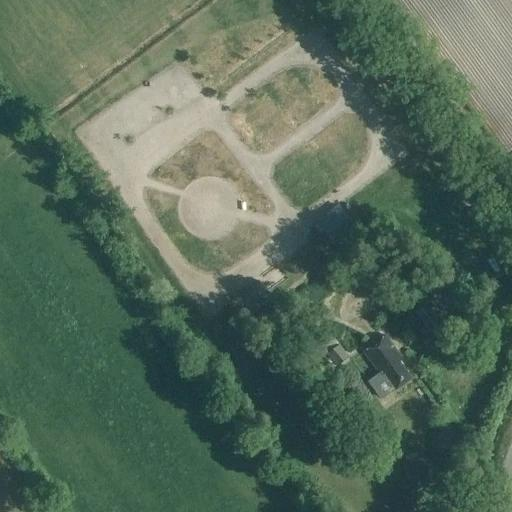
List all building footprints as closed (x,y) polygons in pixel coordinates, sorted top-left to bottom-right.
[(336,248),(358,231),(338,205),(316,222),(336,248)] [(414,315),(430,335),(444,324),(428,304),(414,315)] [(337,367),(348,358),(327,333),(306,349),(317,362),(327,354),(337,367)] [(414,379),(436,369),(418,333),(397,344),(414,379)] [(411,379),(399,363),(402,360),(385,336),(363,352),(379,375),(369,383),(380,399),(394,389),(396,391),(411,379)] [(309,410),(293,418),(301,434),(318,425),(309,410)]
